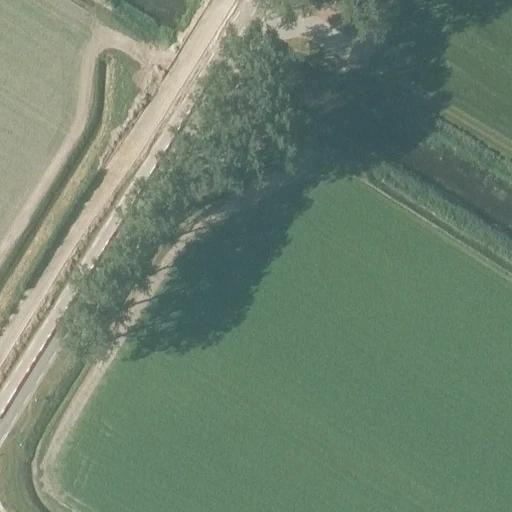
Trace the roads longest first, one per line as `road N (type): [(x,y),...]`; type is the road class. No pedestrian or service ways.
road 1 (secondary): [(0,418),(260,0)]
road 2 (track): [(0,263),(79,135),(82,69),(93,42),(120,34),(205,87)]
